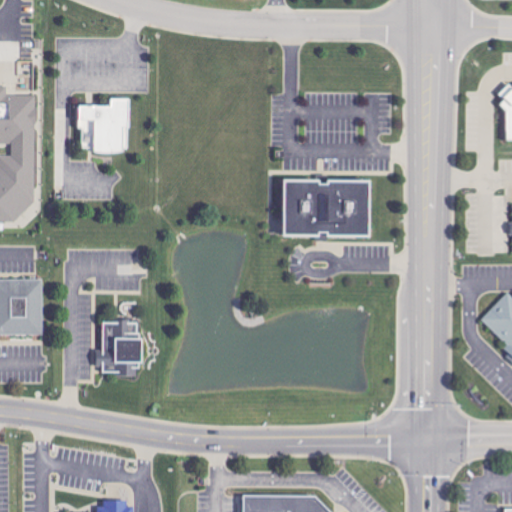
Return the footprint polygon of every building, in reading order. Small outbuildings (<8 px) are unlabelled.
[(0,222),(35,223),(36,96),(8,95),(8,86),(0,85),(0,222)] [(112,106),(81,105),(80,130),(84,130),(83,147),(94,148),(94,152),(129,153),(131,99),(113,98),(112,106)] [(286,236),(373,236),(373,181),(286,180),(286,236)] [(0,336),(45,336),(44,280),(0,280),(0,336)] [(511,293),(511,292),(482,322),(511,351),(511,293)] [(105,321),(104,353),(99,353),(98,367),(105,367),(105,375),(138,375),(139,366),(143,366),(143,322),(105,321)] [(334,511),(316,497),(246,495),(245,511),(334,511)] [(135,511),(136,507),(129,507),(129,503),(99,503),(98,511),(135,511)]
